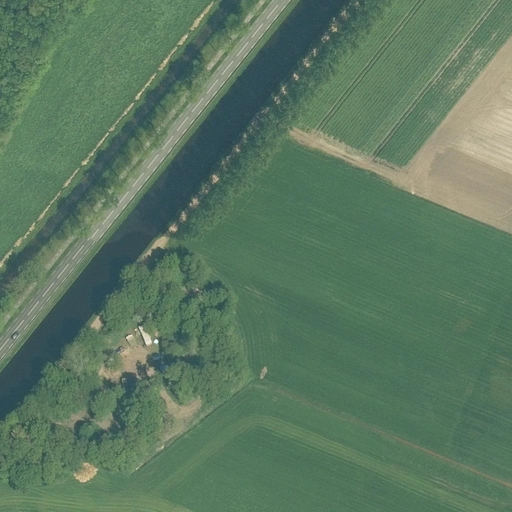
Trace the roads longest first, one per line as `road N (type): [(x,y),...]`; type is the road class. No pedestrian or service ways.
road 1 (track): [(356,0),(0,445)]
road 2 (primary): [(0,352),(282,0)]
